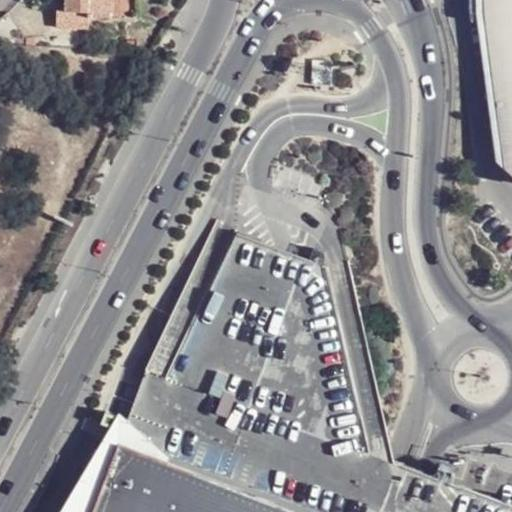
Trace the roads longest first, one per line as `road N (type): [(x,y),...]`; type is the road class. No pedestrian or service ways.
road 1 (tertiary): [(0,505),(219,89),(278,0)]
road 2 (tertiary): [(225,0),(0,432)]
road 3 (unclassified): [(340,0),(395,74),(392,233),(428,353)]
road 4 (unclassified): [(466,323),(430,254),(422,216),(434,96),(408,0)]
road 5 (unclassified): [(428,353),(425,388),(448,419),(489,426),(511,413)]
